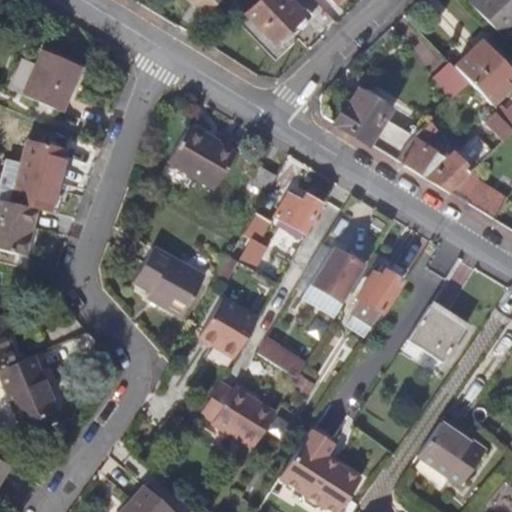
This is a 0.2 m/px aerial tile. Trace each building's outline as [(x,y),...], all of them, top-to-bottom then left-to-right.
[(186,0),(191,5),(193,3),(204,14),(218,0),(186,0)] [(275,42),(304,14),(289,0),(260,0),(247,14),(275,42)] [(511,21),(511,0),(465,0),(499,34),(511,21)] [(454,68),(468,83),(491,106),(511,85),(511,72),(482,41),(454,68)] [(22,94),(61,111),(80,65),(42,49),(22,94)] [(22,56),(12,88),(23,91),(33,60),(22,56)] [(452,98),(468,83),(454,68),(449,62),(432,78),(452,98)] [(334,124),(368,144),(382,121),(388,109),(358,92),(349,107),(345,105),(334,124)] [(504,140),(511,132),(511,128),(504,120),(496,112),(486,122),(504,140)] [(368,144),(395,160),(412,138),(382,121),(368,144)] [(429,121),(412,138),(419,142),(435,126),(429,121)] [(168,162),(215,189),(233,156),(209,143),(211,140),(187,127),(168,162)] [(36,209),(51,212),(66,147),(25,138),(9,202),(36,209)] [(395,160),(449,194),(470,173),(452,154),(446,160),(419,142),(412,138),(395,160)] [(248,184),(266,195),(274,179),(256,169),(248,184)] [(274,214),(303,233),(321,203),(305,193),(301,200),(287,192),(274,214)] [(473,208),(492,220),(499,208),(480,196),(473,208)] [(36,209),(9,202),(0,199),(0,248),(25,254),(36,209)] [(238,262),(252,270),(267,246),(260,241),(271,221),(256,212),(243,235),(252,240),(238,262)] [(148,297),(181,316),(204,278),(152,248),(132,282),(150,292),(148,297)] [(364,267),(333,248),(311,282),(304,294),(336,313),(343,301),(364,267)] [(351,314),(371,327),(400,281),(385,272),(381,278),(373,273),(356,298),(360,300),(351,314)] [(232,356),(255,318),(220,297),(195,339),(210,348),(212,344),(232,356)] [(416,327),(408,339),(442,361),(464,327),(430,305),(416,327)] [(0,370),(26,359),(10,321),(0,325),(0,370)] [(265,334),(255,351),(296,376),(307,359),(265,334)] [(32,356),(26,359),(0,370),(0,376),(22,427),(56,413),(32,356)] [(218,379),(200,410),(214,419),(212,422),(252,448),(276,410),(236,385),(233,389),(218,379)] [(441,421),(418,455),(443,472),(467,439),(441,421)] [(308,430),(278,478),(302,494),(304,502),(313,508),(321,506),(330,511),(337,511),(359,479),(338,465),(337,467),(323,459),(334,444),(311,430),(310,431),(308,430)] [(467,439),(443,472),(460,484),(483,451),(467,439)] [(0,489),(12,468),(0,460),(0,489)] [(174,511),(175,511),(150,492),(143,485),(118,511),(174,511)]
